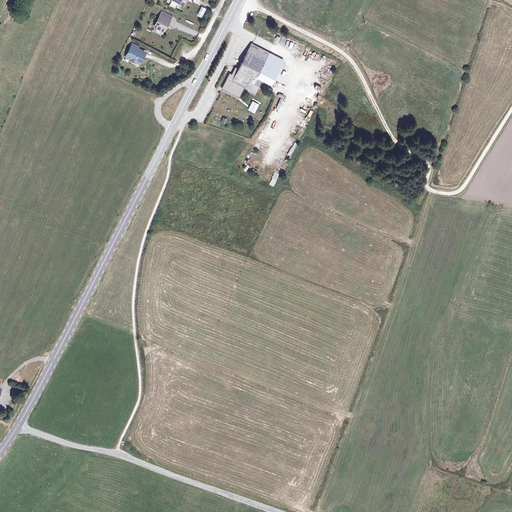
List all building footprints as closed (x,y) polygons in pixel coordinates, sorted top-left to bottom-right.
[(202,18),(207,9),(202,6),(197,15),(202,18)] [(159,15),(160,15),(154,27),(163,31),(166,25),(167,25),(170,20),(172,17),(163,12),(161,11),(159,15)] [(139,47),(133,44),(126,57),(132,59),(131,60),(135,62),(136,61),(140,63),(145,53),(138,49),(139,47)] [(283,61),(269,53),(251,44),(234,77),(230,74),(222,88),(239,97),(244,87),(255,93),(261,80),(256,77),(257,77),(271,84),(283,61)] [(258,105),(253,102),(249,110),(254,113),(258,105)] [(274,187),(279,173),(274,172),(270,185),(274,187)]
